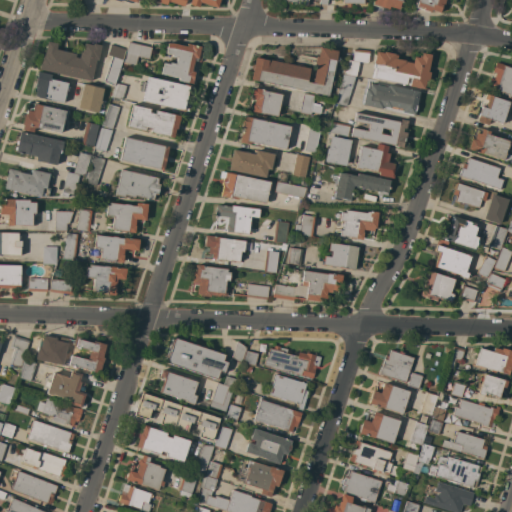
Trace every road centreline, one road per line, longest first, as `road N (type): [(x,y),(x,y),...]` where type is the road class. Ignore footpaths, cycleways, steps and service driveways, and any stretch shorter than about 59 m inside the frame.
road 1 (residential): [(486,0),(302,511)]
road 2 (residential): [(254,0),(84,511)]
road 3 (residential): [(511,329),(0,313)]
road 4 (residential): [(511,41),(476,33),(29,23)]
